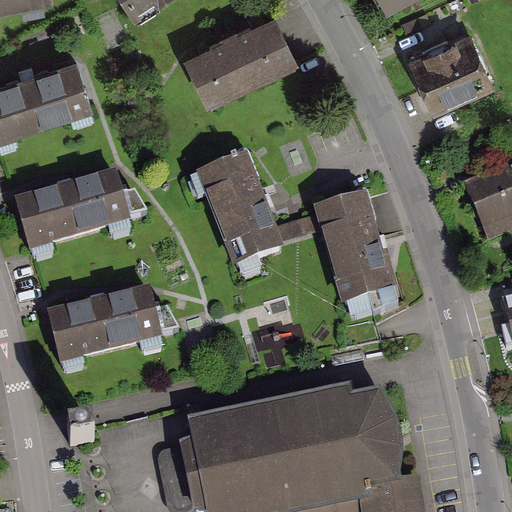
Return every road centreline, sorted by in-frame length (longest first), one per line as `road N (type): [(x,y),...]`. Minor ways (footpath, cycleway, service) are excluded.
road 1 (residential): [(326,0),(434,258),(489,511)]
road 2 (residential): [(0,309),(37,511)]
